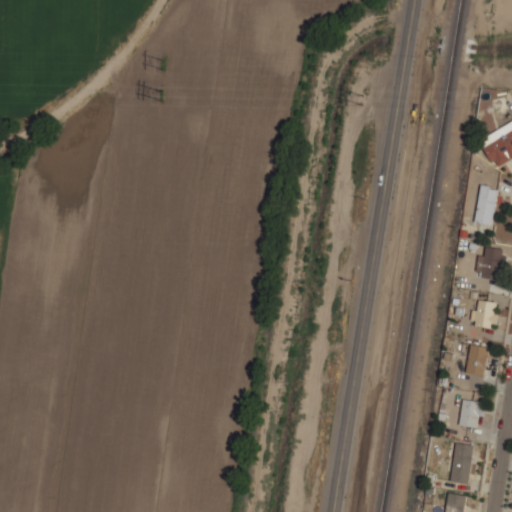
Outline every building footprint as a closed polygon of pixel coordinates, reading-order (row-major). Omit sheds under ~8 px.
[(497,167),(511,158),(511,120),(480,140),(497,167)] [(494,224),(498,187),(480,186),(476,222),(494,224)] [(476,275),(502,277),(505,248),(486,246),(485,255),(478,254),(476,275)] [(497,301),(479,300),(478,309),(474,309),(473,325),(496,326),(497,301)] [(486,374),(488,346),(470,344),(467,373),(486,374)] [(461,425),(477,426),(478,415),(483,415),(484,401),(462,400),(461,425)] [(451,481),(469,484),(475,445),(457,442),(451,481)] [(464,511),(467,495),(449,492),(445,511),(464,511)]
